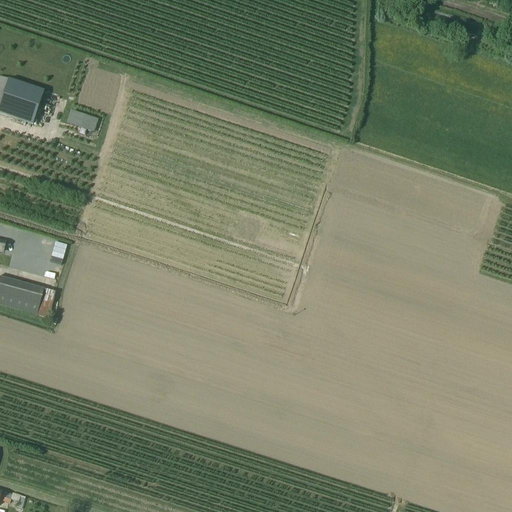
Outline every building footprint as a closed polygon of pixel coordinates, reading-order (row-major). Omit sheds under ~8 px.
[(44,92),(0,77),(0,114),(33,126),(44,92)] [(97,120),(71,112),(67,125),(81,130),(93,133),(97,120)] [(0,305),(37,316),(44,290),(0,278),(0,305)] [(0,492),(0,498),(10,501),(12,496),(2,493),(0,492)] [(12,496),(10,501),(18,503),(19,499),(20,496),(12,494),(12,496)]
